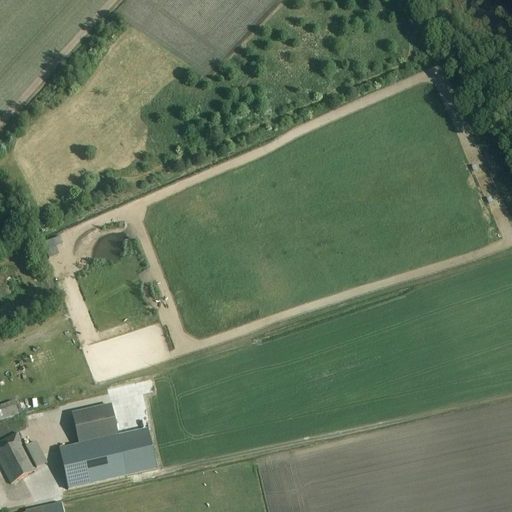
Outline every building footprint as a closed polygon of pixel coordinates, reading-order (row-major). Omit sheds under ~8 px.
[(0,407),(0,421),(19,415),(14,402),(0,407)] [(72,414),(79,445),(118,436),(111,405),(72,414)] [(68,426),(68,412),(52,413),(53,427),(68,426)] [(0,466),(10,486),(35,472),(15,434),(0,442),(0,466)] [(59,450),(68,491),(127,478),(118,437),(59,450)] [(37,443),(25,449),(35,471),(47,465),(37,443)] [(220,511),(215,487),(204,489),(209,511),(220,511)]
